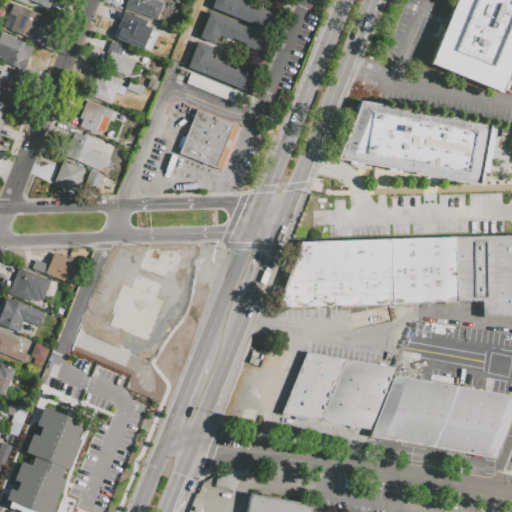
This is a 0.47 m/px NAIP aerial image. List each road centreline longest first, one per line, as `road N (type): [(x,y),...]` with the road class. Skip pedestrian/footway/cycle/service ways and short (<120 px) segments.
road 1 (tertiary): [(254,451),(511,496)]
road 2 (residential): [(70,336),(162,100)]
road 3 (primary): [(344,0),(263,204)]
road 4 (primary): [(291,203),(373,0)]
road 5 (residential): [(23,168),(91,0)]
road 6 (primary): [(196,441),(249,302)]
road 7 (residential): [(109,240),(251,235)]
road 8 (primary): [(251,235),(202,356)]
road 9 (residential): [(121,208),(0,211)]
